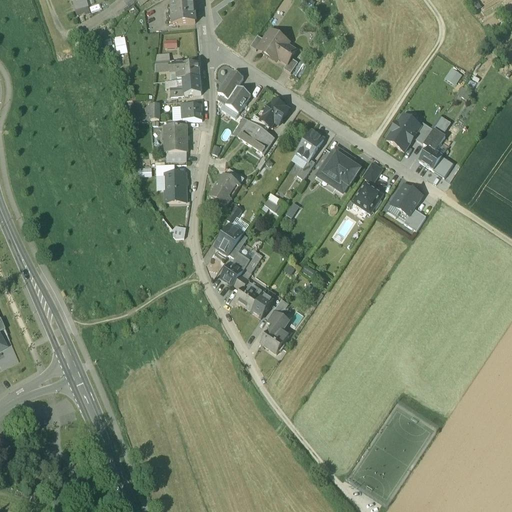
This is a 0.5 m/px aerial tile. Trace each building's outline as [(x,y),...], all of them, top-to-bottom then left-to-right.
[(183,1),(172,6),(174,28),(196,25),(193,0),(183,1)] [(87,2),(74,6),(76,13),(89,9),(87,2)] [(277,27),(283,13),(276,10),(269,24),(277,27)] [(273,35),(260,54),(275,64),(276,62),(287,69),(291,62),(293,59),(283,52),(286,48),(280,43),(281,41),(273,35)] [(115,41),(119,56),(129,53),(125,39),(115,41)] [(257,39),(250,50),(257,54),(264,44),(257,39)] [(178,43),(165,44),(166,52),(178,51),(178,43)] [(287,69),(284,73),(291,77),(298,66),(291,62),(287,69)] [(167,64),(156,65),(155,74),(168,73),(167,64)] [(199,67),(171,70),(172,84),(183,84),(201,82),(199,67)] [(233,74),(219,96),(229,103),(237,90),(238,91),(244,81),(233,74)] [(201,82),(183,84),(183,90),(184,99),(202,97),(201,82)] [(183,90),(170,91),(171,100),(184,99),(183,90)] [(229,103),(225,108),(239,117),(251,99),(238,91),(237,90),(229,103)] [(472,98),(463,92),(459,99),(467,104),(472,98)] [(261,124),(270,131),(271,131),(275,126),(279,128),(289,114),(284,111),(285,111),(275,104),(261,124)] [(151,108),(151,123),(159,123),(159,107),(151,108)] [(202,108),(184,109),(184,116),(184,124),(202,123),(202,108)] [(261,124),(254,119),(250,125),(266,136),(270,131),(261,124)] [(414,141),(420,131),(403,119),(387,144),(405,155),(414,141)] [(434,133),(443,138),(451,126),(443,120),(434,133)] [(233,138),(238,142),(250,125),(244,121),(233,138)] [(266,136),(250,125),(238,142),(262,157),(273,141),(266,136)] [(414,141),(424,148),(434,133),(423,126),(420,131),(414,141)] [(174,131),(168,132),(169,156),(185,155),(187,155),(186,131),(174,131)] [(429,151),(436,155),(445,140),(443,138),(434,133),(424,148),(429,151)] [(312,134),(296,157),(308,165),(308,166),(310,163),(324,142),(312,134)] [(436,155),(429,151),(420,164),(433,173),(438,165),(442,159),(436,155)] [(333,153),(321,171),(326,174),(337,158),(346,163),(347,162),(333,153)] [(186,165),(185,155),(169,156),(167,156),(167,165),(186,165)] [(346,163),(337,158),(326,174),(324,177),(339,187),(341,184),(348,188),(349,189),(360,173),(346,163)] [(308,165),(304,171),(303,170),(297,179),(304,183),(315,166),(310,163),(308,166),(308,165)] [(443,168),(438,165),(433,173),(438,176),(443,168)] [(371,166),(362,180),(373,187),(382,173),(371,166)] [(166,180),(166,178),(175,178),(175,169),(157,170),(158,180),(166,180)] [(175,178),(166,178),(166,180),(166,206),(187,205),(186,177),(175,178)] [(240,189),(224,178),(210,200),(226,211),(240,189)] [(341,184),(339,187),(336,191),(343,195),(348,188),(341,184)] [(365,187),(353,206),(370,217),(383,198),(365,187)] [(391,207),(409,219),(413,212),(422,199),(404,188),(391,207)] [(264,208),(280,219),(287,208),(270,197),(264,208)] [(293,221),(301,209),(294,205),(287,217),(293,221)] [(235,211),(227,224),(233,227),(241,215),(235,211)] [(404,226),(416,234),(426,219),(413,212),(409,219),(404,226)] [(187,231),(172,230),(172,241),(186,241),(187,231)] [(243,238),(231,230),(216,251),(229,260),(236,249),(243,239),(243,238)] [(243,239),(236,249),(241,253),(248,242),(243,239)] [(241,253),(236,249),(229,260),(234,263),(238,257),(241,253)] [(250,264),(246,270),(252,274),(262,259),(256,255),(250,264)] [(250,264),(238,257),(234,263),(231,268),(243,276),(245,273),(246,270),(250,264)] [(231,268),(221,282),(233,290),(234,289),(240,279),(243,276),(231,268)] [(304,274),(314,280),(318,273),(307,268),(304,274)] [(250,277),(245,273),(243,276),(240,279),(246,283),(250,277)] [(246,283),(240,279),(234,289),(240,293),(246,283)] [(240,293),(239,294),(242,295),(245,291),(249,285),(246,283),(240,293)] [(245,291),(242,295),(236,305),(252,315),(261,302),(245,291)] [(252,315),(251,316),(261,322),(273,304),(263,298),(261,302),(252,315)] [(287,317),(277,310),(272,317),(278,321),(273,329),(269,334),(278,339),(281,335),(287,326),(283,323),(287,317)] [(278,321),(272,317),(267,325),(273,329),(278,321)] [(278,339),(269,334),(260,347),(277,358),(285,345),(278,339)] [(281,335),(278,339),(285,345),(289,340),(281,335)]
